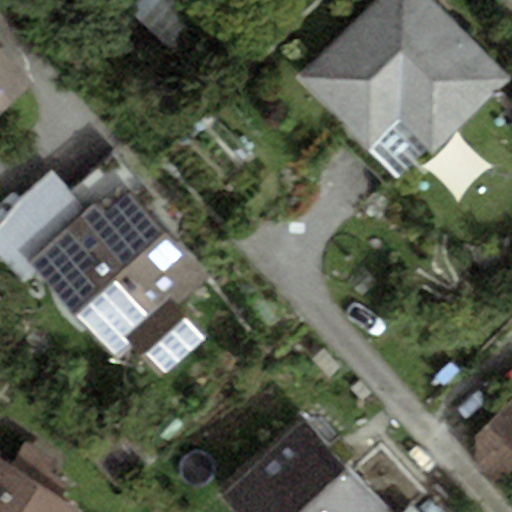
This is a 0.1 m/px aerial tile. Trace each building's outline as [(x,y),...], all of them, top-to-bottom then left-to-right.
[(511,77),(435,0),(384,0),(303,80),(369,148),(395,122),(431,159),(511,79),(511,77)] [(0,63),(0,106),(22,85),(0,63)] [(128,191),(36,266),(118,367),(134,355),(158,384),(209,343),(183,312),(209,290),(128,191)] [(511,404),(470,453),(508,486),(511,481),(511,404)] [(386,511),(300,418),(219,491),(238,511),(386,511)] [(66,511),(67,511),(0,467),(0,511),(66,511)]
